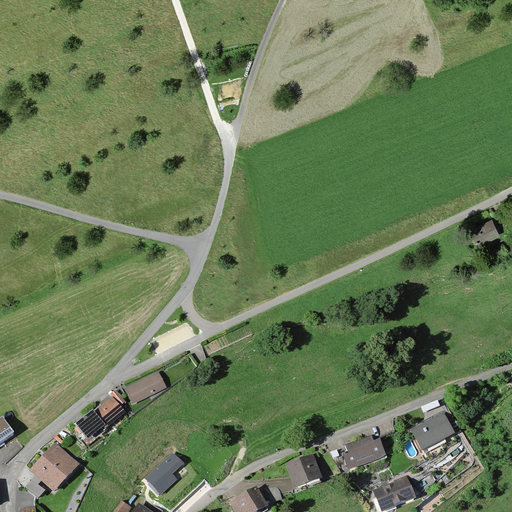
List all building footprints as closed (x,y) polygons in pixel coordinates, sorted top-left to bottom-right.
[(498,236),(491,222),(473,231),(480,245),(498,236)] [(165,391),(157,375),(126,390),(133,406),(165,391)] [(120,385),(115,388),(120,396),(125,393),(120,385)] [(115,391),(109,396),(119,409),(125,404),(115,391)] [(123,417),(112,402),(95,415),(106,430),(123,417)] [(421,409),(424,417),(440,410),(438,403),(421,409)] [(91,416),(74,431),(86,445),(103,431),(91,416)] [(0,441),(13,432),(2,417),(0,417),(0,441)] [(453,437),(443,417),(413,432),(423,453),(453,437)] [(349,473),(384,461),(380,447),(375,448),(371,439),(346,448),(349,457),(344,459),(349,473)] [(76,463),(55,445),(33,470),(54,488),(76,463)] [(173,452),(144,479),(160,495),(177,479),(172,473),(183,463),(173,452)] [(320,483),(312,460),(288,469),(297,491),(320,483)] [(386,511),(413,501),(405,482),(375,494),(382,511),(386,511)] [(258,511),(266,508),(255,486),(234,498),(241,511),(258,511)] [(37,511),(35,501),(18,503),(18,511),(37,511)] [(121,502),(113,511),(129,511),(132,509),(121,502)]
